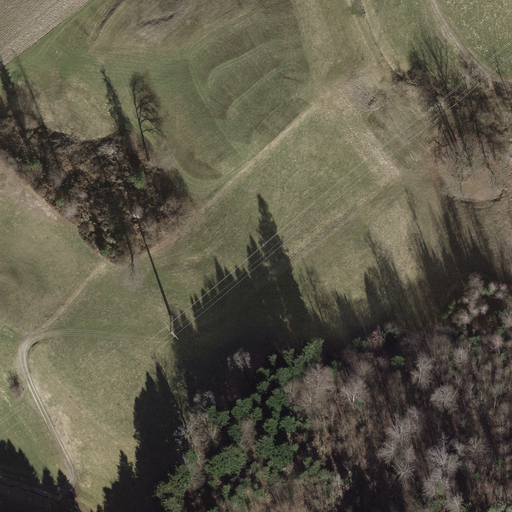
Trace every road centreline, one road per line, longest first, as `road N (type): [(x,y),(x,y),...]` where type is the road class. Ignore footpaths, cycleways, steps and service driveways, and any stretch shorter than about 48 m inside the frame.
road 1 (track): [(0,474),(53,492),(66,492),(71,482),(21,357),(29,340),(52,332)]
road 2 (track): [(333,511),(414,421)]
road 3 (track): [(434,0),(470,61),(497,84),(511,85)]
